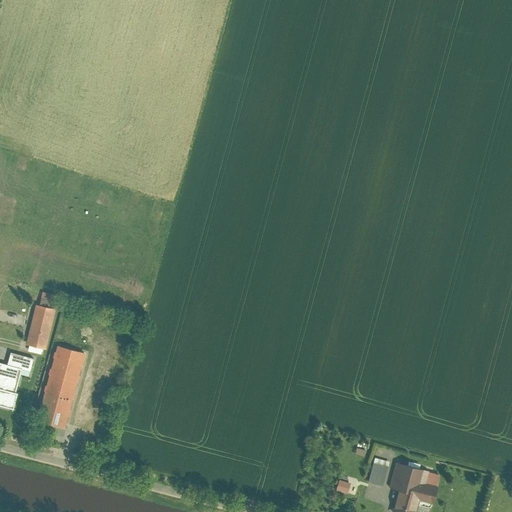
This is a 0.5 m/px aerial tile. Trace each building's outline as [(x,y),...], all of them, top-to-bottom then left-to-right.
[(44,297),(42,306),(51,308),(53,299),(44,297)] [(42,306),(38,305),(28,342),(47,347),(56,309),(51,308),(42,306)] [(87,352),(59,345),(40,418),(69,425),(87,352)] [(21,370),(0,363),(0,404),(11,408),(21,370)] [(391,461),(376,457),(370,480),(384,484),(391,461)] [(441,473),(397,462),(391,486),(400,489),(393,511),(417,511),(421,499),(433,502),(441,473)] [(352,482),(341,479),(338,490),(349,493),(352,482)]
